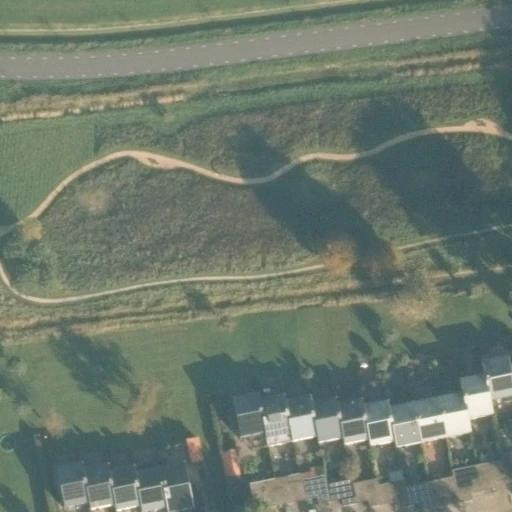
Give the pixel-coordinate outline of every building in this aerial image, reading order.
[(485,375),(490,403),(511,398),(511,387),(506,358),(490,361),(489,355),(479,357),(483,376),(485,375)] [(462,395),(467,422),(493,417),(490,403),(485,375),(483,376),(459,381),(462,395)] [(240,438),(265,433),(259,402),(257,395),(232,400),(240,438)] [(462,395),(437,400),(445,439),(470,434),(467,422),(462,395)] [(268,446),(292,441),(284,403),(283,397),(259,402),(265,433),(268,446)] [(292,441),(317,436),(311,405),(309,398),(284,403),(292,441)] [(318,443),(343,438),(337,406),(335,400),(311,405),(317,436),(318,443)] [(421,444),(445,439),(437,400),(413,405),(421,444)] [(344,445),(369,440),(363,408),(361,401),(337,406),(343,438),(344,445)] [(371,447),(393,442),(395,442),(389,410),(388,403),(363,408),(369,440),(371,447)] [(395,449),(421,444),(413,405),(389,410),(395,442),(393,442),(395,449)] [(193,464),(207,462),(203,438),(190,440),(193,464)] [(511,479),(511,452),(500,455),(505,481),(511,479)] [(232,453),(220,455),(222,464),(234,461),(232,453)] [(156,463),(157,469),(159,469),(166,509),(165,509),(166,511),(184,511),(194,510),(192,501),(184,464),(168,467),(167,460),(156,463)] [(82,471),(82,470),(81,463),(56,469),(64,508),(87,503),(89,503),(82,471)] [(496,489),(490,463),(476,466),(482,492),(496,489)] [(89,510),(113,505),(114,504),(107,472),(108,472),(107,465),(82,470),(82,471),(89,503),(87,503),(89,510)] [(133,467),(108,472),(107,472),(114,504),(113,505),(114,511),(139,507),(141,506),(134,474),(133,467)] [(139,511),(149,511),(165,509),(166,509),(159,469),(157,469),(134,474),(141,506),(139,507),(139,511)] [(472,501),(467,475),(453,478),(458,504),(472,501)] [(330,502),(325,476),(312,478),(317,505),(330,502)] [(287,477),(274,479),(279,506),(292,503),(287,477)] [(356,504),(351,478),(338,481),(343,507),(356,504)] [(267,508),(279,506),(274,479),(261,482),(267,508)] [(383,506),(377,480),(364,483),(369,508),(383,506)] [(429,483),(434,509),(448,507),(442,480),(429,483)] [(408,507),(402,481),(389,484),(395,510),(408,507)] [(421,511),(434,509),(429,483),(415,485),(420,511),(421,511)] [(205,511),(203,499),(192,501),(194,510),(193,511),(205,511)]
